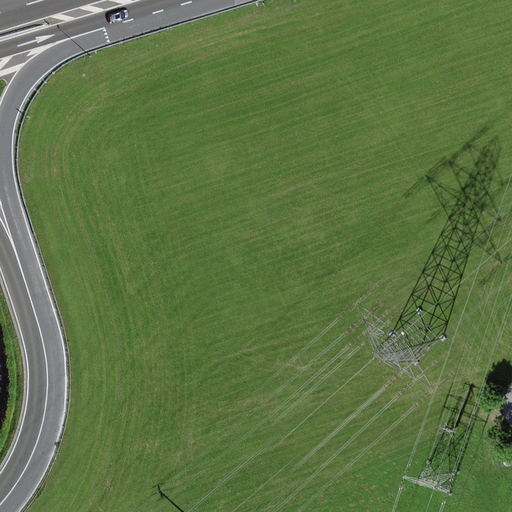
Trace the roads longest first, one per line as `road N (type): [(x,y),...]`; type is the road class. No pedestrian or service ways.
road 1 (primary): [(12,244),(1,152),(14,97),(44,60),(150,9)]
road 2 (primary): [(0,505),(32,456),(47,391),(44,347),(12,244)]
road 3 (motorway): [(0,50),(150,9)]
